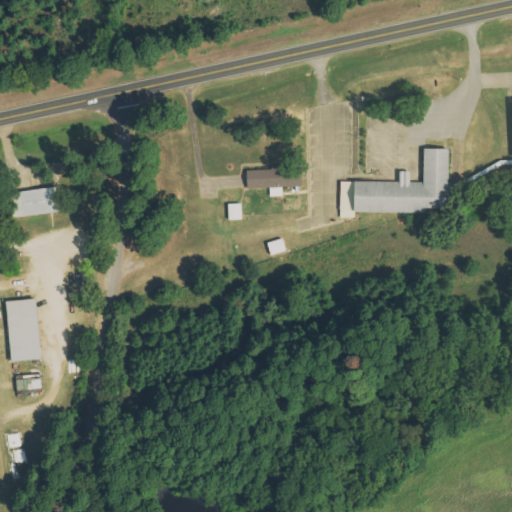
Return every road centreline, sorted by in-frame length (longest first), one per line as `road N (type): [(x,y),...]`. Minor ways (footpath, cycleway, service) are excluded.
road 1 (primary): [(472,8),(0,112)]
road 2 (residential): [(59,511),(91,437),(108,342),(128,190),(124,84)]
